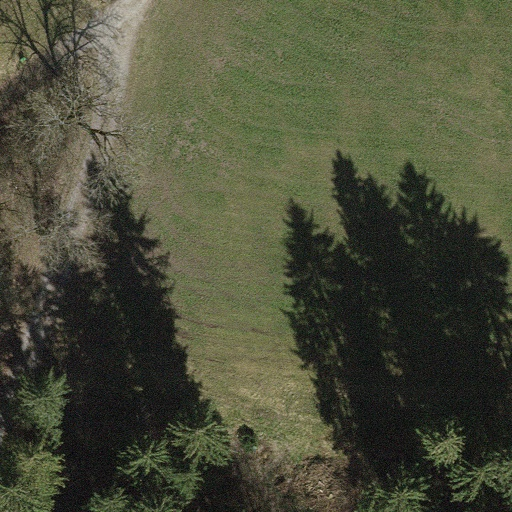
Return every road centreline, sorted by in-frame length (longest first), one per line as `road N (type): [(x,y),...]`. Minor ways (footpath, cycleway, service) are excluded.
road 1 (track): [(107,31),(106,92),(78,197),(0,411)]
road 2 (track): [(0,104),(107,31)]
